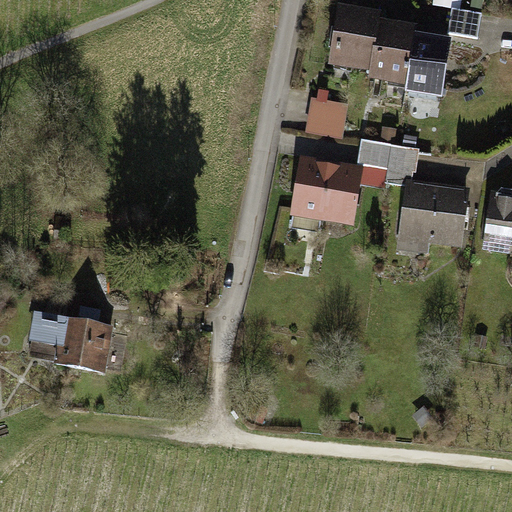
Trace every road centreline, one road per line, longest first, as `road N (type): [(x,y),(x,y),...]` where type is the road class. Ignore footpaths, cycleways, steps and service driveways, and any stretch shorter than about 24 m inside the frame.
road 1 (residential): [(297,0),(227,345),(217,440)]
road 2 (track): [(511,469),(108,433)]
